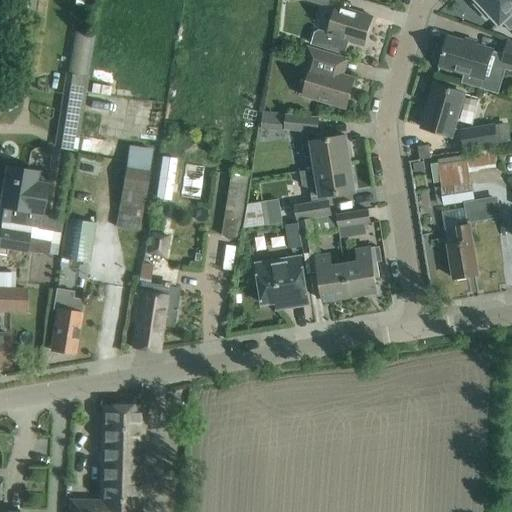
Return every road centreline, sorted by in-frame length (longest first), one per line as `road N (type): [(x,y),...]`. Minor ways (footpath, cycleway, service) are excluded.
road 1 (unclassified): [(0,405),(416,331)]
road 2 (residential): [(416,331),(386,123),(426,0)]
